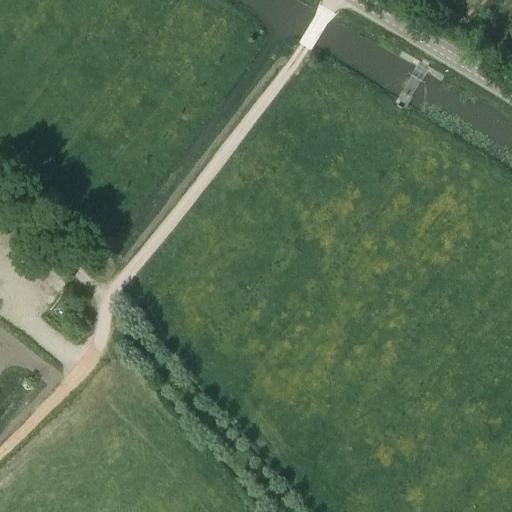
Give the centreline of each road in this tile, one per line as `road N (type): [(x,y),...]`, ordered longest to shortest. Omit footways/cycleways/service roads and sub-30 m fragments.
road 1 (track): [(332,0),(304,47),(102,303),(100,350),(0,454)]
road 2 (track): [(0,187),(287,511)]
road 3 (tertiary): [(511,94),(356,0)]
